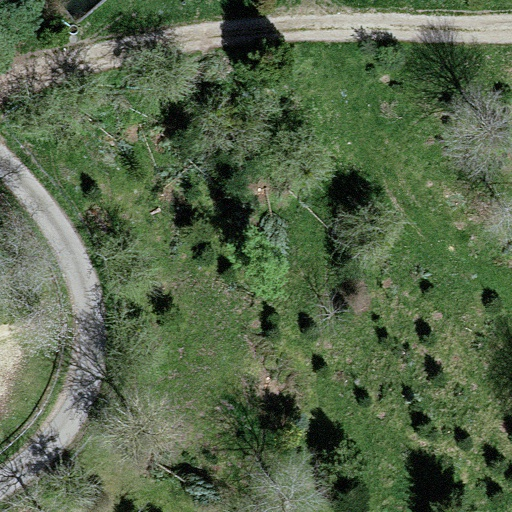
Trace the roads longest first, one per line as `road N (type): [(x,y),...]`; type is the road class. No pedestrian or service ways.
road 1 (track): [(511,23),(222,30),(0,78)]
road 2 (unclassified): [(0,478),(65,420),(90,354),(91,317),(71,243),(46,206),(0,164)]
